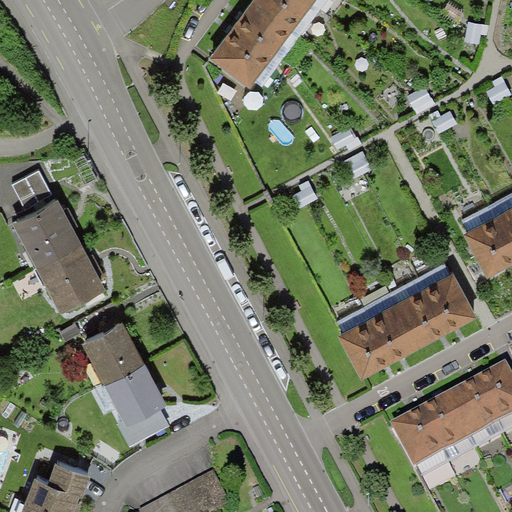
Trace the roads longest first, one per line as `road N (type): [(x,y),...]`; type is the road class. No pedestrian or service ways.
road 1 (primary): [(78,48),(266,399)]
road 2 (residential): [(287,441),(511,321)]
road 3 (residential): [(106,511),(130,471),(266,399)]
